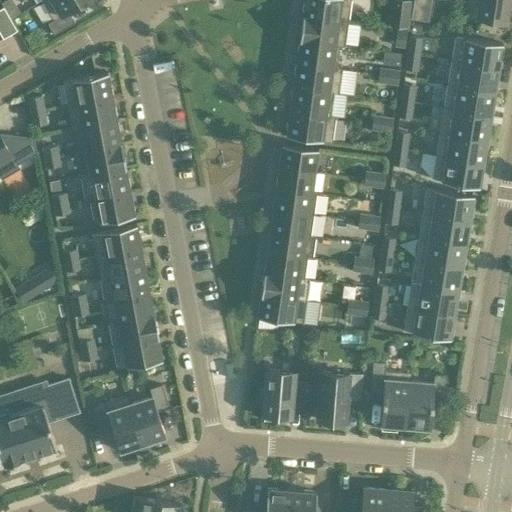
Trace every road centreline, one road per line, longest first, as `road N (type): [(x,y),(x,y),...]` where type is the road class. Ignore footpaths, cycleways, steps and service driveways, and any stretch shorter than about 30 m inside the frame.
road 1 (residential): [(215,455),(132,14)]
road 2 (residential): [(511,158),(461,464)]
road 3 (residential): [(461,464),(248,445),(215,455)]
road 4 (residential): [(215,455),(38,511)]
road 5 (residential): [(132,14),(0,91)]
